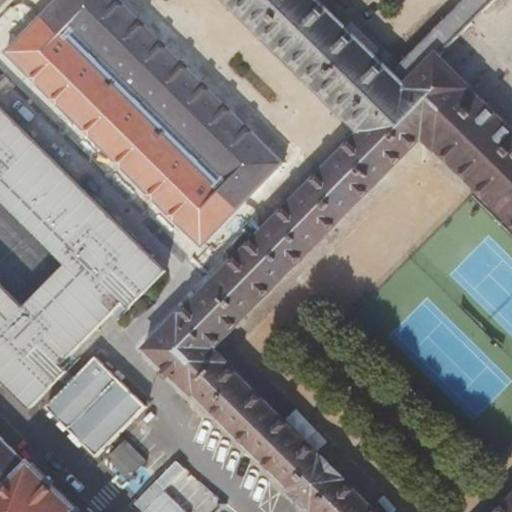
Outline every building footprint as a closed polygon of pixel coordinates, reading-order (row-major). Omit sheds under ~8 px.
[(121,0),(55,0),(5,51),(201,244),(284,160),(121,0)] [(511,511),(511,130),(438,57),(495,0),(224,0),(359,133),(254,240),(247,232),(240,239),(248,246),(181,314),(179,313),(145,349),(193,396),(195,393),(289,488),(288,489),(312,511),(313,511),(511,511)] [(0,377),(30,408),(56,382),(30,356),(41,345),(60,364),(124,300),(104,281),(115,270),(141,296),(166,271),(0,105),(0,377)] [(47,408),(96,456),(147,406),(97,357),(47,408)] [(78,511),(80,510),(32,462),(28,465),(0,437),(0,511),(78,511)]
